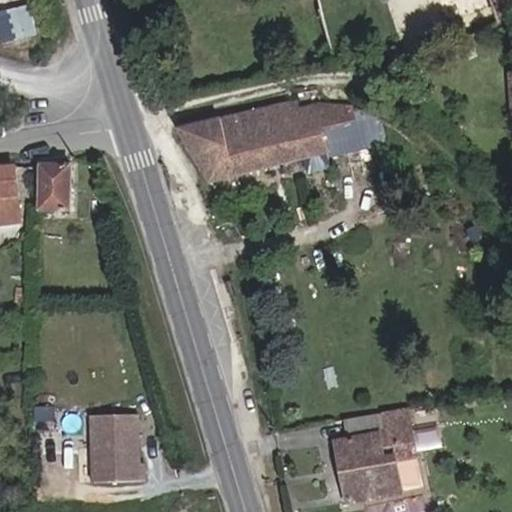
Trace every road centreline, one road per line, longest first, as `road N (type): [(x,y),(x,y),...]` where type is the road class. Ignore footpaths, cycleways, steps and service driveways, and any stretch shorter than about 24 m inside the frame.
road 1 (tertiary): [(129,127),(245,511)]
road 2 (unknown): [(129,127),(409,69)]
road 3 (tertiary): [(90,0),(129,127)]
road 4 (unclassified): [(0,146),(129,127)]
